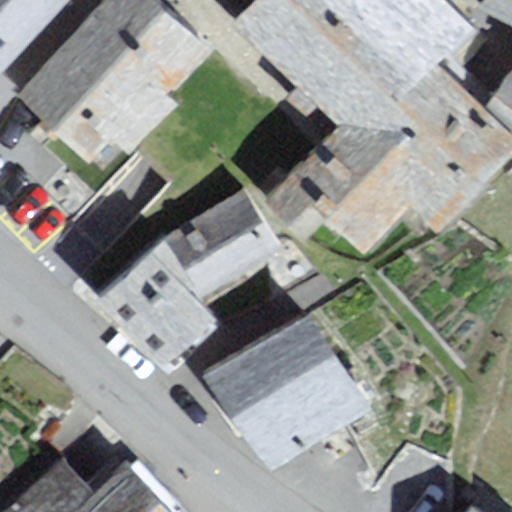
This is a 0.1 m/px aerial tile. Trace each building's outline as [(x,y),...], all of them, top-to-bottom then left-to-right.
[(0,0),(0,65),(59,0),(0,0)] [(222,57),(159,0),(110,0),(22,96),(112,178),(222,57)] [(278,0),(279,0),(246,35),(350,131),(297,189),(375,261),(416,217),(449,247),(511,180),(511,130),(450,73),(488,32),(452,0),(278,0)] [(511,0),(508,0),(497,20),(511,29),(511,84),(494,113),(511,124),(511,0)] [(253,192),(179,235),(219,303),(293,260),(253,192)] [(159,250),(103,301),(168,371),(224,320),(159,250)] [(313,312),(214,368),(273,471),(372,415),(313,312)] [(76,464),(23,511),(177,511),(131,461),(100,490),(76,464)]
